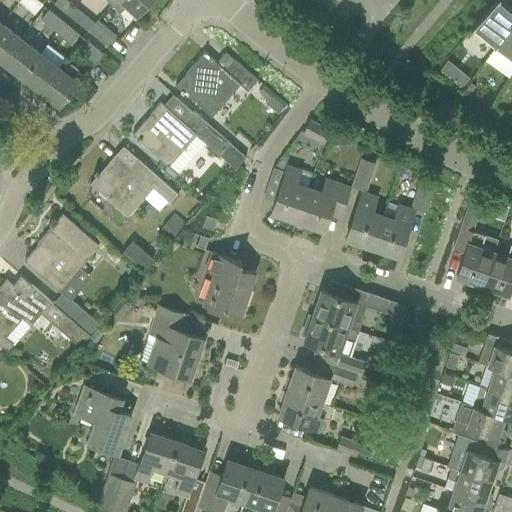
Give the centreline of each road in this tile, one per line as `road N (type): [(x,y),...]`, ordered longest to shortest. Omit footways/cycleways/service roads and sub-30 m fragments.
road 1 (residential): [(328,82),(259,167),(240,238),(295,256)]
road 2 (residential): [(511,329),(295,256)]
road 3 (unclassified): [(511,179),(328,82)]
road 4 (residential): [(64,136),(97,120),(202,0)]
road 5 (residential): [(235,435),(295,256)]
road 6 (unclassified): [(328,82),(215,0)]
road 7 (residential): [(350,479),(235,435)]
